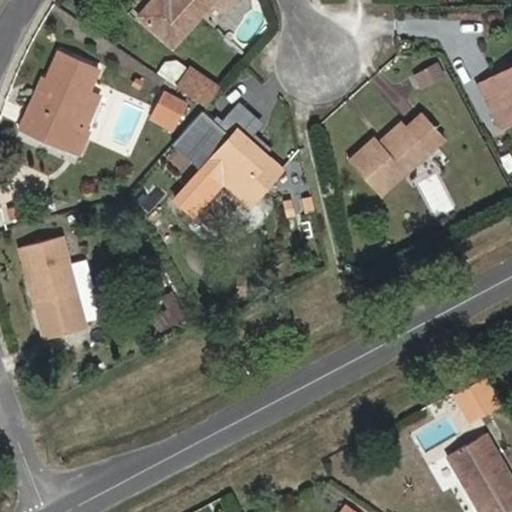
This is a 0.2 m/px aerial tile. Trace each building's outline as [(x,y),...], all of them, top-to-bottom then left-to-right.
[(142,0),(128,15),(165,48),(197,14),(211,25),(233,0),(142,0)] [(95,71),(54,53),(42,84),(31,112),(39,115),(26,142),(64,158),(77,135),(67,128),(86,90),(95,71)] [(414,71),(421,84),(446,72),(439,58),(414,71)] [(511,61),(479,80),(502,125),(511,120),(511,112),(511,110),(511,109),(511,61)] [(186,64),(171,83),(204,105),(220,86),(186,64)] [(10,134),(26,142),(39,115),(31,112),(42,84),(34,80),(10,134)] [(165,86),(150,115),(175,128),(190,99),(165,86)] [(86,137),(83,134),(101,97),(86,90),(67,128),(77,135),(64,158),(74,163),(86,137)] [(376,134),(349,159),(379,196),(446,140),(424,114),(385,145),(376,134)] [(247,137),(235,127),(204,161),(251,203),(281,169),(267,155),(261,162),(240,143),(247,137)] [(267,155),(247,137),(240,143),(261,162),(267,155)] [(242,214),(251,203),(204,161),(194,173),(242,214)] [(63,260),(57,239),(16,251),(42,341),(84,329),(75,299),(63,260)] [(75,299),(95,293),(84,255),(63,260),(75,299)] [(499,511),(511,505),(511,478),(484,430),(443,452),(459,480),(466,476),(468,481),(462,484),(478,511),(499,511)] [(363,511),(345,502),(340,511),(363,511)]
